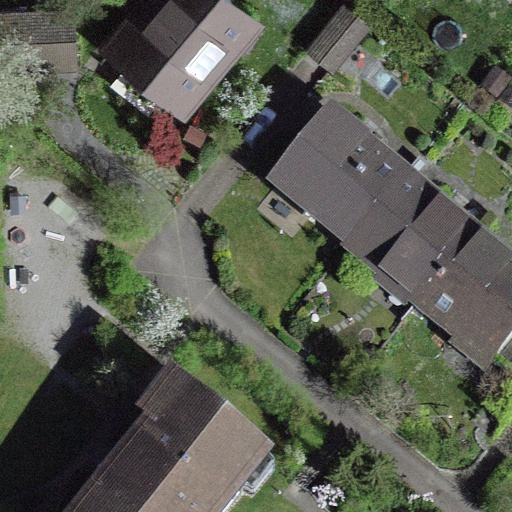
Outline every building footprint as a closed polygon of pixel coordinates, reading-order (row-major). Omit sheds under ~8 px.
[(254,15),(234,0),(150,0),(110,50),(180,106),(254,15)] [(343,3),(308,48),(332,67),(367,22),(343,3)] [(70,11),(38,13),(41,64),(73,62),(70,11)] [(0,65),(41,64),(38,13),(0,15),(0,65)] [(403,177),(331,119),(276,187),(347,245),(403,177)] [(403,177),(347,245),(419,303),(474,235),(403,177)] [(511,265),(474,235),(419,303),(491,361),(511,335),(511,265)] [(511,378),(508,374),(470,419),(493,439),(511,416),(511,378)] [(86,511),(224,511),(266,461),(174,387),(143,424),(152,431),(86,511)]
